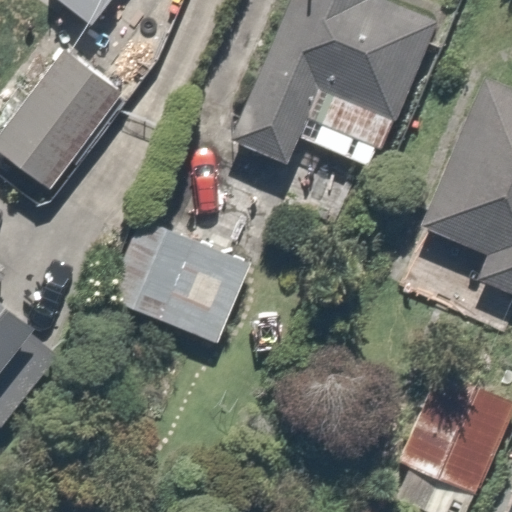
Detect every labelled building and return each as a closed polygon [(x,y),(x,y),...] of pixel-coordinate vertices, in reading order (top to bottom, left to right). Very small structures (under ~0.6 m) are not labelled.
[(131,27),(86,0),(39,0),(21,32),(99,79),(131,27)] [(359,0),(269,0),(202,153),(269,182),(278,161),(354,194),(421,41),(355,12),(359,0)] [(33,75),(0,128),(0,197),(35,219),(100,115),(33,75)] [(511,119),(455,96),(392,250),(470,282),(458,311),(511,332),(511,119)] [(229,273),(136,240),(105,327),(198,360),(229,273)] [(0,445),(68,348),(0,301),(0,445)] [(492,414),(414,395),(390,489),(468,509),(492,414)]
